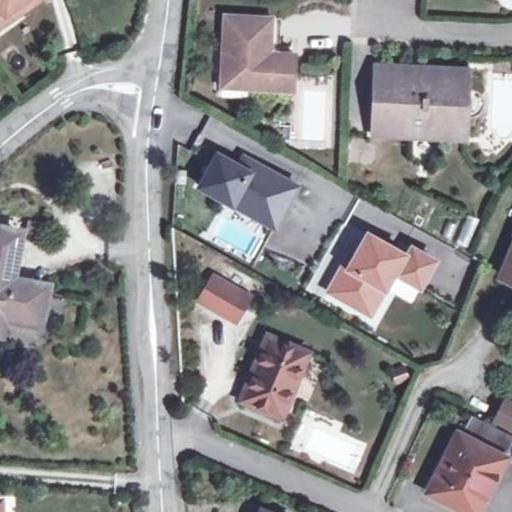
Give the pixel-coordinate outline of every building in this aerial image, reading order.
[(0,0),(0,19),(20,5),(25,13),(42,0),(0,0)] [(0,30),(25,13),(20,5),(0,19),(0,30)] [(272,16),(225,14),(221,77),(245,79),(245,87),(291,90),(293,53),(273,51),(271,54),(267,50),(271,46),(272,16)] [(465,70),(377,66),(376,87),(380,87),(379,112),(375,112),(374,132),(462,136),(463,116),(455,115),(456,90),(464,91),(465,70)] [(221,85),(245,87),(245,79),(221,77),(221,85)] [(288,124),(276,124),(275,139),(288,140),(288,124)] [(350,146),(352,168),(377,166),(376,144),(350,146)] [(229,200),(232,202),(274,225),(297,184),(244,154),(239,163),(218,151),(200,184),(229,200)] [(221,215),(266,240),(274,225),(232,202),(229,200),(221,215)] [(19,232),(0,228),(0,326),(1,326),(2,320),(37,327),(45,286),(10,280),(19,232)] [(400,251),(365,232),(353,255),(347,266),(342,263),(327,291),(358,307),(372,281),(384,287),(403,252),(400,251)] [(406,241),(400,251),(403,252),(384,287),(394,293),(402,278),(421,288),(437,258),(406,241)] [(511,247),(500,275),(511,280),(511,247)] [(347,266),(353,255),(348,253),(342,263),(347,266)] [(247,296),(211,276),(197,302),(233,322),(247,296)] [(372,281),(358,307),(370,314),(384,287),(372,281)] [(307,352),(267,336),(242,399),(281,416),(307,352)] [(404,366),(392,370),(396,381),(408,377),(404,366)] [(493,418),(511,427),(511,405),(503,401),(493,418)] [(477,511),(504,456),(457,433),(429,490),(472,511),(477,511)] [(500,449),(511,455),(511,437),(507,435),(500,449)]
